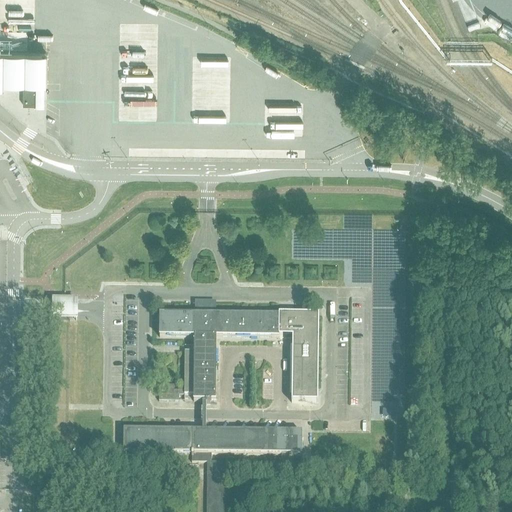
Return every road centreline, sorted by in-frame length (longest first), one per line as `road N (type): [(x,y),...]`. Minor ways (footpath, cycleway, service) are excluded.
road 1 (unclassified): [(108,171),(90,212),(29,220),(14,238),(10,493)]
road 2 (unclassified): [(363,170),(108,171)]
road 3 (unknown): [(224,415),(225,359),(232,354),(274,355),(276,415)]
road 4 (unclassified): [(511,212),(456,184),(363,170)]
road 5 (unknown): [(144,292),(140,415)]
